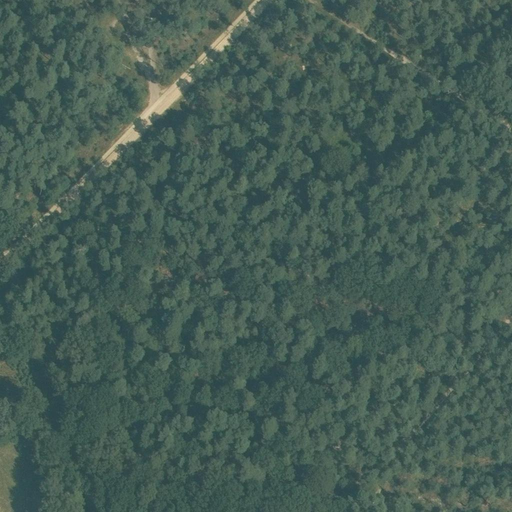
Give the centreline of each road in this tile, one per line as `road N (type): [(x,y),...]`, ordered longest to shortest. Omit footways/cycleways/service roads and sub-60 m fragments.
road 1 (track): [(0,431),(409,511)]
road 2 (track): [(313,0),(511,129)]
road 3 (track): [(401,444),(511,308)]
road 4 (track): [(159,109),(265,0)]
road 5 (track): [(112,0),(145,35),(159,109)]
